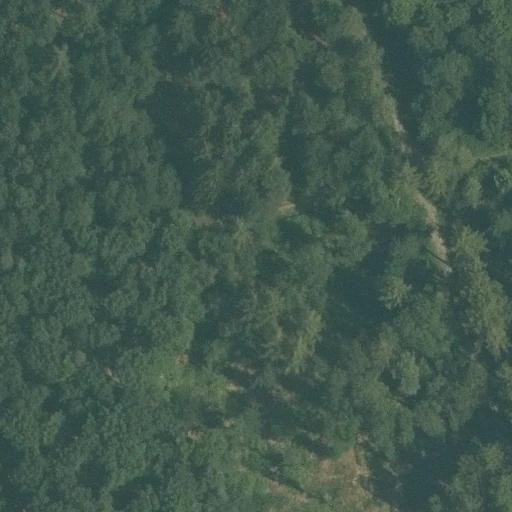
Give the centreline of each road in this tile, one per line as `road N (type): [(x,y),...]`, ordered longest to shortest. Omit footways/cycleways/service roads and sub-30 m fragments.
road 1 (track): [(349,0),(511,479)]
road 2 (track): [(0,274),(409,175)]
